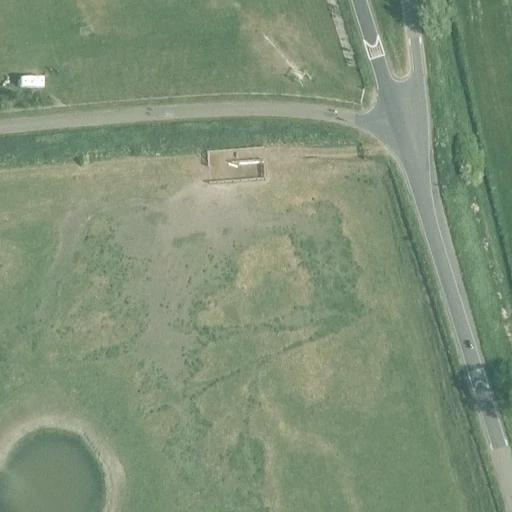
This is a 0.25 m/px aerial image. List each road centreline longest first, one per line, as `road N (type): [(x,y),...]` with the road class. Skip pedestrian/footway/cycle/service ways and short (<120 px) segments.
road 1 (unclassified): [(403,120),(208,111),(0,129)]
road 2 (unclassified): [(511,490),(403,120)]
road 3 (unclassified): [(403,120),(356,0)]
road 4 (unclassified): [(403,120),(417,74),(406,0)]
